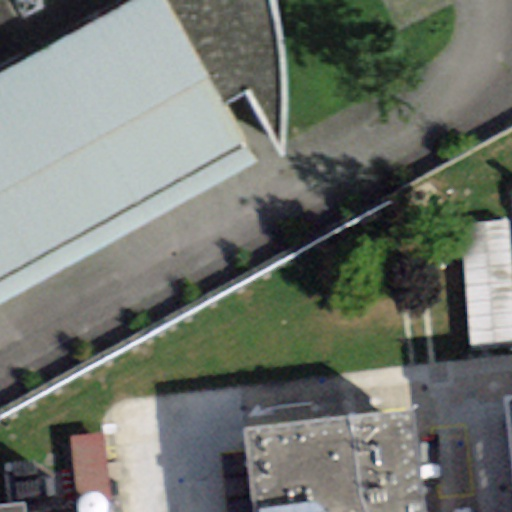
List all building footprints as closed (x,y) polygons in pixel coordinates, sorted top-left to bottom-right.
[(0,0),(0,311),(258,169),(225,110),(253,93),(276,139),(285,101),(283,60),(281,28),(274,0),(0,0)] [(470,229),(475,261),(511,255),(511,245),(508,223),(470,229)] [(343,378),(410,369),(401,309),(335,319),(343,378)] [(423,511),(413,413),(245,433),(254,511),(423,511)] [(0,506),(0,511),(42,511),(41,501),(0,506)]
